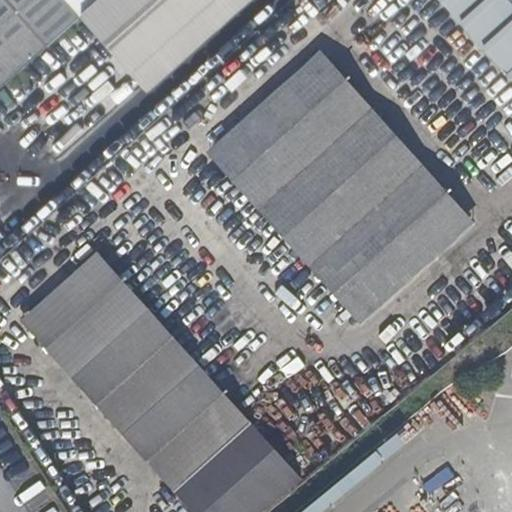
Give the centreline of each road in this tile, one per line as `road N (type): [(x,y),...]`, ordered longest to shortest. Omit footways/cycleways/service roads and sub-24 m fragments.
road 1 (unknown): [(503,206),(418,305),(333,344),(292,328),(185,208),(146,190),(15,304),(12,325),(49,423)]
road 2 (unknown): [(261,0),(88,150),(0,183)]
road 3 (unknown): [(503,206),(335,26)]
road 4 (unknown): [(510,413),(495,440),(362,511)]
